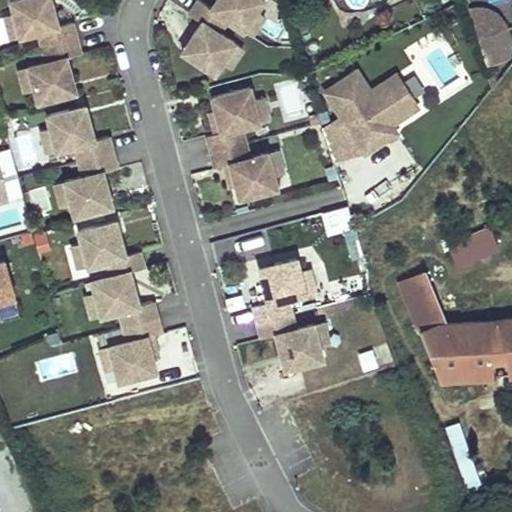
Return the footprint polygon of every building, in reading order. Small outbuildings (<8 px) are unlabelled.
[(41,44),(76,35),(71,19),(57,23),(51,0),(35,5),(34,0),(10,0),(13,11),(19,34),(37,29),(41,44)] [(218,29),(226,16),(210,5),(202,0),(194,0),(188,11),(195,16),(200,19),(187,38),(180,48),(213,70),(220,60),(233,39),(218,29)] [(212,0),(210,5),(226,16),(242,27),(255,7),(259,0),(212,0)] [(470,7),(478,34),(506,25),(505,23),(500,16),(496,12),(491,9),(481,6),(476,6),(470,7)] [(264,12),(255,7),(242,27),(250,32),(264,12)] [(19,34),(13,11),(3,13),(9,37),(19,34)] [(187,38),(200,19),(195,16),(182,34),(187,38)] [(508,55),(511,44),(511,42),(506,25),(478,34),(487,61),(508,55)] [(80,51),(76,35),(41,44),(45,59),(27,64),(34,87),(37,99),(59,93),(56,81),(72,77),(66,55),(80,51)] [(233,39),(220,60),(228,65),(242,45),(233,39)] [(34,87),(27,64),(18,66),(24,90),(34,87)] [(356,70),(325,89),(343,119),(321,126),(331,159),(362,149),(364,151),(395,131),(390,123),(416,106),(395,74),(369,91),(356,70)] [(75,89),(72,77),(56,81),(59,93),(75,89)] [(248,85),(210,95),(213,107),(220,129),(214,131),(205,133),(209,149),(244,140),(240,125),(258,120),(252,97),(248,85)] [(261,94),(252,97),(258,120),(267,117),(261,94)] [(70,119),(86,115),(82,103),(67,107),(70,119)] [(77,159),(111,149),(106,133),(92,137),(86,115),(70,119),(67,107),(44,113),(48,125),(54,149),(72,144),(77,159)] [(214,131),(220,129),(213,107),(208,109),(214,131)] [(54,149),(48,125),(38,128),(45,151),(54,149)] [(228,161),(234,183),(238,196),(276,185),(272,173),(266,150),(248,155),(244,140),(209,149),(214,165),(223,163),(228,161)] [(276,148),(266,150),(272,173),(282,170),(276,148)] [(115,165),(111,149),(77,159),(81,173),(63,178),(69,202),(73,214),(95,208),(92,196),(107,191),(101,169),(115,165)] [(234,183),(228,161),(223,163),(229,185),(234,183)] [(69,202),(63,178),(53,181),(60,205),(69,202)] [(110,203),(107,191),(92,196),(95,208),(110,203)] [(346,209),(322,215),(327,236),(352,230),(346,209)] [(98,223),(102,235),(117,231),(114,219),(98,223)] [(112,274),(128,269),(142,265),(138,249),(123,253),(117,231),(102,235),(98,223),(76,229),(79,242),(86,265),(104,260),(108,275),(112,274)] [(497,246),(489,227),(446,244),(454,264),(497,246)] [(46,233),(32,237),(38,259),(52,255),(46,233)] [(76,268),(86,265),(79,242),(70,244),(76,268)] [(252,304),(256,321),(291,311),(286,296),(304,291),(298,268),(295,256),(273,262),(276,274),(260,278),(267,301),(252,304)] [(2,260),(0,260),(0,299),(13,296),(2,260)] [(257,266),(260,278),(276,274),(273,262),(257,266)] [(420,263),(396,273),(436,371),(488,368),(505,366),(511,365),(511,309),(496,312),(441,314),(420,263)] [(308,265),(298,268),(304,291),(314,288),(308,265)] [(116,286),(131,282),(128,269),(112,274),(116,286)] [(122,326),(156,317),(152,301),(137,305),(131,282),(116,286),(112,274),(108,275),(90,280),(94,293),(100,316),(118,311),(122,326)] [(90,318),(100,316),(94,293),(84,295),(90,318)] [(291,311),(256,321),(261,336),(275,333),(281,355),(297,351),(300,363),(322,357),(319,345),(313,321),(295,326),(291,311)] [(161,332),(156,317),(122,326),(126,341),(108,346),(114,369),(117,381),(155,371),(152,359),(146,336),(151,335),(161,332)] [(322,319),(313,321),(319,345),(328,342),(322,319)] [(151,335),(146,336),(152,359),(158,357),(151,335)] [(104,371),(114,369),(108,346),(98,348),(104,371)] [(297,351),(281,355),(284,367),(300,363),(297,351)] [(371,351),(359,355),(364,372),(377,368),(371,351)] [(460,423),(446,427),(466,493),(480,489),(460,423)]
